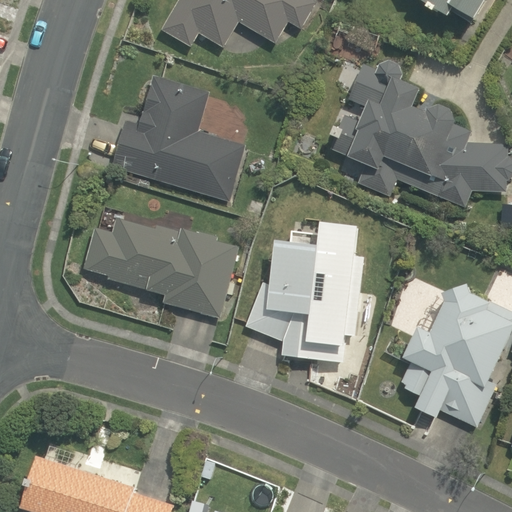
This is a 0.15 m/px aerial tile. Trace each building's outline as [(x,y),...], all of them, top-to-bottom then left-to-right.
[(301,30),(318,1),(315,0),(178,0),(162,28),(194,48),(202,34),(224,48),(240,21),(277,44),(290,23),(301,30)] [(417,0),(416,2),(448,22),(450,19),(465,28),(470,20),(479,25),(493,0),(417,0)] [(398,179),(467,207),(474,191),(508,192),(508,180),(511,180),(511,179),(511,158),(510,156),(509,144),(469,142),(473,132),(457,125),(458,121),(455,110),(444,105),(432,110),(430,113),(415,107),(422,89),(402,81),(405,74),(401,64),(391,60),(382,64),(380,70),(366,64),(351,100),(370,108),(364,123),(346,116),(332,149),(368,164),(359,183),(391,196),(398,179)] [(129,120),(115,166),(229,200),(246,143),(199,129),(210,91),(155,75),(140,124),(129,120)] [(247,197),(243,209),(258,214),(261,201),(247,197)] [(165,300),(222,317),(243,246),(220,239),(221,235),(202,229),(201,232),(183,227),(183,230),(157,222),(156,227),(119,216),(114,232),(97,227),(86,267),(111,274),(109,279),(166,296),(165,300)] [(358,254),(362,225),(324,220),(321,242),(279,237),(274,285),(266,280),(248,326),(285,340),(284,355),(344,362),(347,333),(358,334),(368,255),(358,254)] [(478,428),(499,385),(490,380),(511,333),(511,321),(489,311),(493,302),(474,292),(470,282),(444,293),(446,302),(431,333),(419,327),(406,354),(413,358),(403,380),(409,384),(408,388),(425,396),(420,408),(442,418),(444,412),(478,428)] [(137,484),(40,454),(24,506),(43,511),(172,511),(176,502),(135,489),(137,484)]
